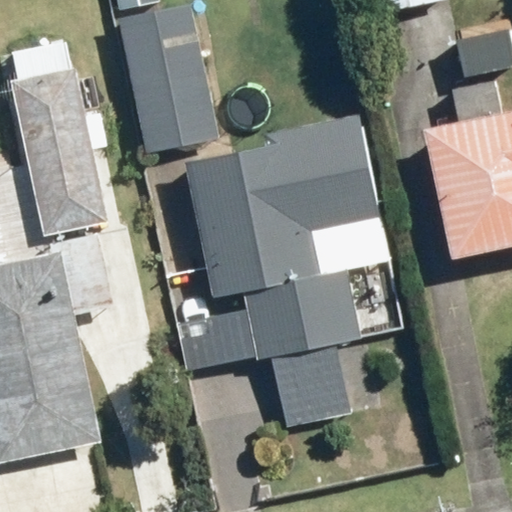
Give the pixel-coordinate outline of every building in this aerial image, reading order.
[(174,0),(130,9),(157,145),(232,131),(206,0),(174,0)] [(511,19),(464,29),(472,72),(511,64),(511,19)] [(122,143),(114,101),(93,105),(80,32),(18,44),(53,237),(115,226),(101,147),(122,143)] [(464,109),(445,113),(470,245),(511,237),(511,88),(509,71),(459,80),(464,109)] [(283,138),(204,151),(225,287),(235,286),(238,302),(197,309),(205,361),(286,348),(297,413),(363,402),(351,330),(372,327),(355,215),(400,208),(383,105),(280,122),(283,138)] [(0,246),(0,405),(9,455),(121,435),(98,304),(128,299),(115,226),(53,237),(0,246)]
